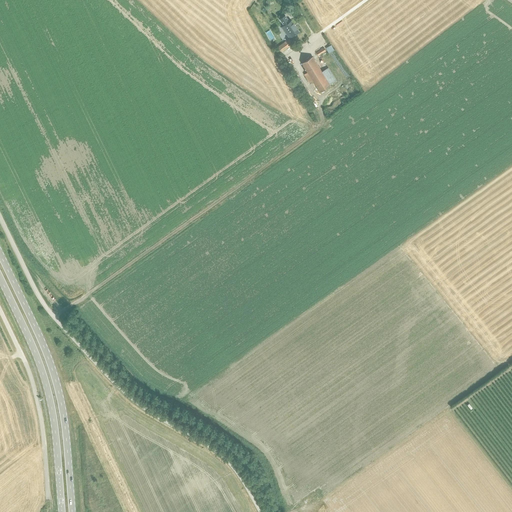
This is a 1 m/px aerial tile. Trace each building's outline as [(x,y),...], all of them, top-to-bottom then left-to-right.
[(279,19),(284,25),(282,27),(289,38),(299,31),(291,20),(289,22),(285,15),(279,19)] [(271,41),(277,38),(272,29),(266,32),(271,41)] [(278,47),(281,51),(293,43),(289,39),(278,47)] [(326,48),(329,53),(334,50),(331,44),(326,48)] [(325,49),(299,65),(321,99),(346,83),(325,49)]
